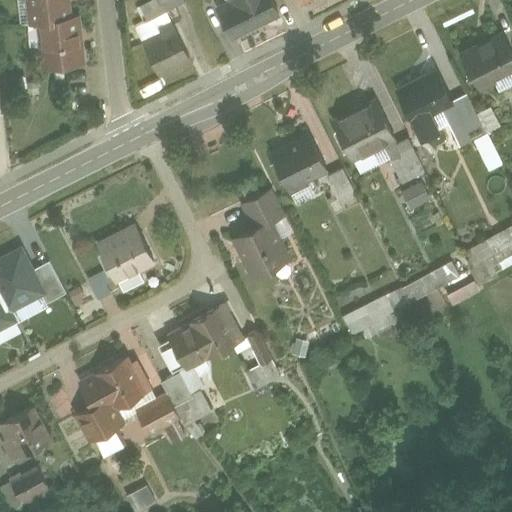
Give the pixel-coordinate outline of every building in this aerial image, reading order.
[(93,65),(88,16),(80,17),(78,0),(33,0),(36,25),(47,24),(51,69),(93,65)] [(197,0),(164,0),(148,8),(155,23),(163,19),(167,27),(180,21),(198,13),(197,0)] [(241,37),(283,16),(278,0),(237,0),(238,1),(225,7),(241,37)] [(152,43),(168,77),(195,65),(190,55),(195,53),(180,21),(167,27),(170,34),(152,43)] [(511,46),(504,30),(463,50),(483,90),(498,83),(501,87),(511,81),(511,46)] [(6,63),(0,64),(0,89),(10,88),(6,63)] [(438,67),(399,88),(423,135),(440,126),(433,113),(443,108),(456,101),(455,99),(438,67)] [(456,101),(443,108),(464,149),(504,128),(493,106),(479,113),(468,92),(455,99),(456,101)] [(88,109),(85,95),(74,97),(77,111),(88,109)] [(377,98),(335,120),(356,161),(376,151),(381,161),(392,155),(388,147),(400,142),(377,98)] [(311,131),(273,151),(293,190),(332,171),(311,131)] [(400,142),(388,147),(392,155),(407,184),(429,173),(410,136),(400,142)] [(346,167),(331,174),(347,204),(362,196),(346,167)] [(418,180),(399,189),(406,206),(426,196),(418,180)] [(273,218),(283,236),(293,231),(284,214),(287,213),(273,186),(259,193),(271,219),(273,218)] [(271,219),(234,238),(255,278),(294,258),(283,236),(273,218),(271,219)] [(145,221),(107,240),(126,279),(149,268),(152,273),(167,266),(145,221)] [(511,225),(469,250),(477,265),(511,245),(511,225)] [(22,242),(0,253),(0,328),(20,319),(14,307),(47,291),(22,242)] [(461,275),(453,261),(370,304),(378,319),(450,281),(461,275)] [(111,272),(95,281),(105,300),(118,293),(114,284),(116,283),(111,272)] [(449,295),(456,306),(472,297),(465,286),(456,292),(449,295)] [(171,341),(166,344),(181,372),(197,363),(198,366),(217,356),(219,359),(236,350),(233,344),(248,335),(229,300),(191,321),(192,323),(168,336),(171,341)] [(128,356),(142,349),(130,326),(116,333),(128,356)] [(265,364),(252,370),(261,387),(283,376),(261,329),(250,334),(265,364)] [(139,399),(159,388),(144,359),(140,361),(136,354),(81,383),(92,403),(77,411),(91,437),(126,419),(118,404),(137,394),(139,399)] [(188,373),(170,382),(175,392),(188,417),(192,424),(219,410),(208,389),(199,393),(188,373)] [(188,417),(175,392),(164,397),(159,388),(139,399),(157,433),(188,417)] [(42,405),(6,424),(14,439),(10,441),(18,457),(54,438),(44,418),(48,416),(42,405)] [(87,476),(77,459),(59,468),(69,486),(87,476)] [(56,495),(38,465),(24,473),(22,471),(12,477),(32,510),(56,495)] [(139,511),(158,502),(148,483),(127,495),(136,511),(139,511)]
